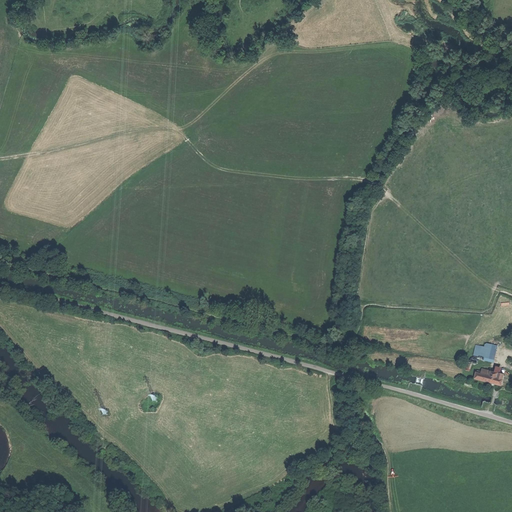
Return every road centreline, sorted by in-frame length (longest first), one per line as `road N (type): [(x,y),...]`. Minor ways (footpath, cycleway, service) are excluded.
road 1 (track): [(0,158),(165,126),(217,166),(370,180),(503,291)]
road 2 (unknown): [(0,261),(329,346),(352,344),(361,309),(370,304),(485,312),(503,291)]
